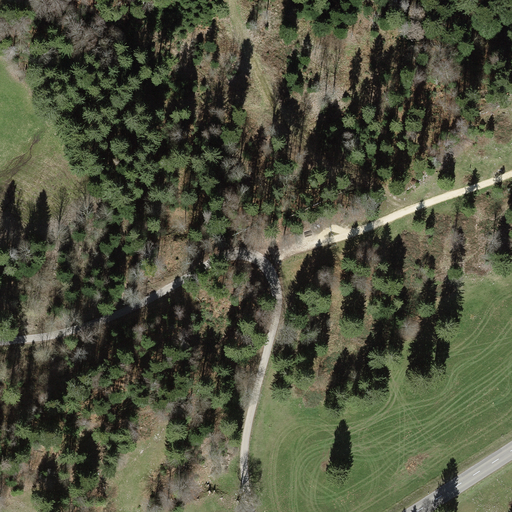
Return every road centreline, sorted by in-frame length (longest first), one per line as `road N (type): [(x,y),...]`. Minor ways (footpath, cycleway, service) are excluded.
road 1 (unclassified): [(250,511),(248,433),(277,302),(264,262),(213,261),(97,320),(0,342)]
road 2 (track): [(511,178),(264,262)]
